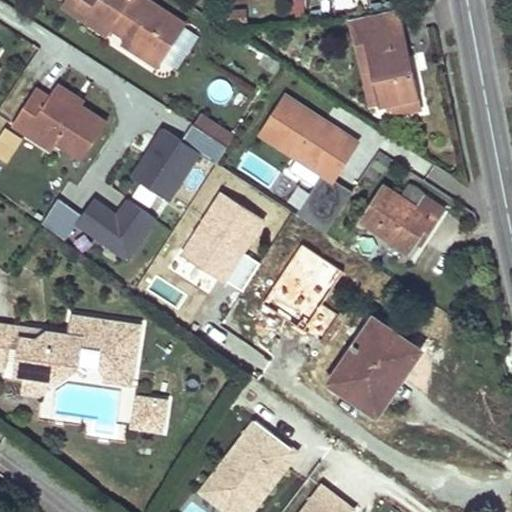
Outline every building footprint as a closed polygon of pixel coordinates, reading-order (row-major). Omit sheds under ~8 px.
[(86,20),(99,0),(65,0),(62,5),(86,20)] [(99,0),(86,20),(107,35),(112,27),(127,37),(163,60),(186,25),(146,0),(129,0),(130,0),(129,0),(99,0)] [(248,6),(228,9),(230,24),(250,21),(248,6)] [(398,10),(349,21),(369,108),(393,102),(396,114),(420,108),(398,10)] [(163,60),(127,37),(121,45),(158,69),(163,60)] [(280,63),(273,58),(267,67),(275,72),(280,63)] [(59,83),(56,88),(79,104),(82,99),(59,83)] [(13,123),(27,132),(32,125),(57,141),(83,159),(107,123),(79,104),(56,88),(51,96),(38,87),(13,123)] [(358,142),(286,97),(262,134),(323,174),(297,215),(327,234),(353,192),(334,180),(358,142)] [(183,140),(162,126),(130,175),(168,200),(199,151),(207,157),(216,163),(216,162),(228,144),(194,123),(183,140)] [(32,125),(27,132),(52,147),(57,141),(32,125)] [(419,206),(404,197),(385,185),(362,221),(410,251),(423,230),(428,234),(445,207),(426,195),(419,206)] [(411,186),(404,197),(419,206),(426,195),(411,186)] [(266,219),(220,189),(180,250),(242,290),(260,261),(245,251),(266,219)] [(115,216),(92,200),(81,216),(57,199),(52,206),(42,221),(65,237),(75,222),(77,223),(128,257),(143,234),(154,217),(127,199),(115,216)] [(344,267),(303,240),(263,302),(320,338),(337,313),(321,303),(344,267)] [(70,334),(0,323),(0,368),(6,369),(10,346),(20,347),(18,361),(28,362),(26,377),(60,382),(78,369),(78,365),(99,368),(106,369),(105,376),(104,382),(132,386),(141,327),(72,316),(70,334)] [(377,413),(397,383),(392,380),(402,365),(395,360),(409,341),(373,316),(331,381),(377,413)] [(392,380),(397,383),(420,348),(409,341),(395,360),(402,365),(392,380)] [(143,430),(148,399),(137,397),(132,428),(143,430)] [(163,432),(167,402),(148,399),(143,430),(163,432)] [(245,511),(298,448),(258,416),(201,487),(231,511),(245,511)] [(356,511),(361,507),(326,480),(301,511),(356,511)]
